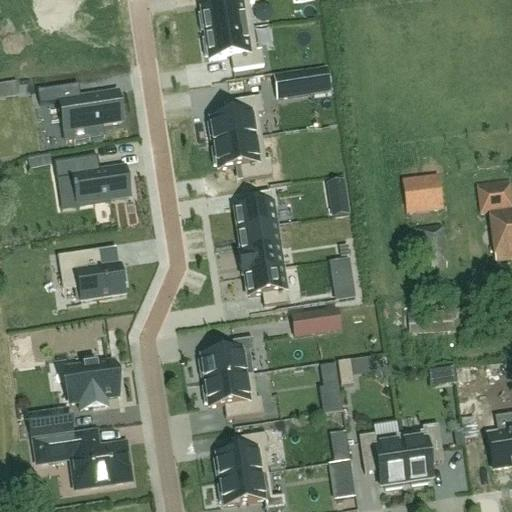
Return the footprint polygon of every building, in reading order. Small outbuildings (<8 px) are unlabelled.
[(205,37),(252,29),(249,6),(254,5),(252,0),(214,0),(216,9),(201,11),(201,16),(198,17),(200,34),(204,33),(205,37)] [(252,29),(205,37),(205,41),(201,42),(204,59),(208,58),(209,63),(230,60),(232,73),(263,69),(261,53),(256,54),(252,29)] [(277,101),(328,93),(325,71),(299,75),(273,79),(277,101)] [(72,132),(102,127),(121,125),(117,95),(80,100),(78,87),(37,93),(39,108),(59,105),(67,103),(72,132)] [(213,143),(214,147),(261,140),(258,116),(263,115),(260,100),(223,105),(225,119),(210,121),(210,126),(206,127),(209,144),(213,143)] [(265,164),(261,140),(214,147),(214,151),(210,151),(213,169),(217,168),(218,173),(239,170),(241,183),(272,179),(270,163),(265,164)] [(77,208),(109,203),(129,200),(124,170),(99,174),(97,159),(53,166),(56,183),(61,214),(77,212),(77,208)] [(438,178),(402,182),(406,216),(443,211),(438,178)] [(511,209),(509,183),(476,187),(480,216),(488,215),(495,263),(511,260),(511,209)] [(238,234),(275,228),(270,195),(246,198),(248,210),(234,212),(238,234)] [(238,255),(239,256),(279,250),(275,228),(238,234),(241,255),(238,255)] [(414,231),(420,273),(446,269),(441,228),(414,231)] [(242,278),(282,272),(279,250),(239,256),(242,278)] [(57,259),(62,289),(73,287),(73,292),(78,291),(80,305),(124,298),(122,287),(126,286),(124,272),(120,273),(119,268),(102,271),(97,272),(94,255),(99,254),(99,253),(57,259)] [(282,272),(242,278),(244,278),(248,299),(262,297),(263,309),(287,305),(282,272)] [(293,339),(339,332),(336,310),(290,316),(293,339)] [(452,313),(408,315),(409,335),(453,333),(452,313)] [(201,363),(197,364),(200,381),(204,380),(204,385),(253,377),(249,353),(254,353),(252,341),(232,344),(233,354),(200,359),(201,363)] [(350,363),(337,365),(340,389),(353,387),(350,363)] [(82,368),(65,371),(70,407),(71,406),(79,405),(80,413),(106,409),(105,401),(117,399),(114,376),(109,377),(107,364),(97,366),(96,365),(82,367),(82,368)] [(205,389),(201,389),(204,407),(208,406),(208,411),(224,408),(226,422),(263,416),(260,401),(256,401),(253,377),(204,385),(205,389)] [(31,439),(70,434),(68,412),(28,417),(31,439)] [(422,433),(398,437),(406,485),(410,485),(411,489),(428,486),(427,482),(432,481),(429,466),(443,464),(437,427),(422,429),(422,433)] [(511,432),(487,437),(492,472),(511,468),(511,432)] [(70,438),(33,444),(37,467),(70,462),(72,475),(75,492),(83,491),(130,484),(127,464),(125,446),(119,447),(97,450),(95,434),(70,438)] [(216,461),(212,462),(215,479),(219,479),(220,483),(268,476),(264,452),(268,452),(266,436),(235,441),(237,454),(216,458),(216,461)] [(374,437),(358,439),(364,476),(378,474),(380,489),(384,488),(385,492),(402,490),(402,486),(406,485),(398,437),(375,441),(374,437)] [(348,451),(333,453),(335,465),(349,463),(348,451)] [(354,500),(349,463),(327,467),(332,503),(354,500)] [(220,488),(216,488),(219,506),(223,505),(224,509),(264,503),(265,511),(272,511),(285,510),(283,498),(271,500),(268,476),(220,483),(220,488)]
